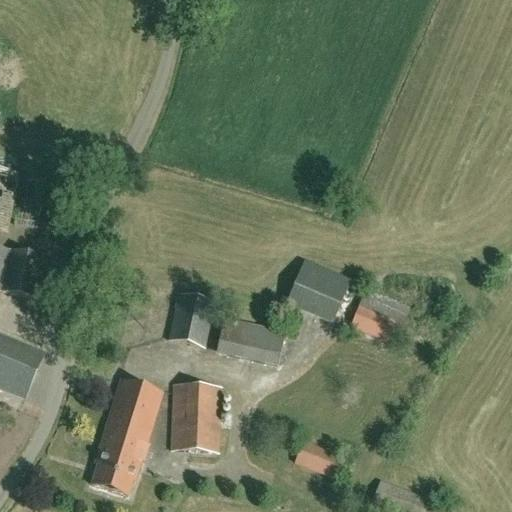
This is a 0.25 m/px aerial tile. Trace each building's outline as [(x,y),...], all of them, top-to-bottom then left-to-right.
[(15,215),(22,176),(0,171),(0,232),(16,235),(18,229),(42,233),(44,220),(15,215)] [(0,292),(38,301),(47,261),(0,250),(0,292)] [(304,264),(285,308),(332,327),(350,284),(304,264)] [(394,349),(410,309),(366,290),(350,329),(394,349)] [(215,305),(179,297),(177,297),(167,343),(204,352),(215,305)] [(277,370),(285,335),(223,321),(216,357),(277,370)] [(0,392),(24,402),(44,356),(0,337),(0,392)] [(161,397),(121,384),(95,467),(98,467),(91,488),(127,499),(132,483),(134,484),(140,464),(143,465),(148,449),(145,448),(161,397)] [(172,387),(170,454),(220,457),(222,390),(172,387)] [(293,466),(338,484),(348,462),(303,444),(293,466)] [(439,511),(441,508),(380,483),(371,506),(386,511),(439,511)]
